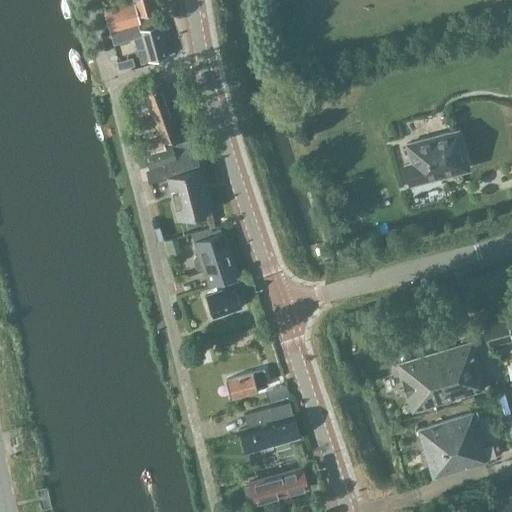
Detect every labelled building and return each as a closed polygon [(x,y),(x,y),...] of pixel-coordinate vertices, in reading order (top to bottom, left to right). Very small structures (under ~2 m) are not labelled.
[(109,31),(154,20),(153,13),(156,12),(152,0),(132,0),(134,4),(104,12),(109,31)] [(156,26),(154,20),(109,31),(112,41),(113,43),(140,36),(144,48),(137,50),(140,63),(168,56),(159,25),(156,26)] [(167,139),(179,134),(160,82),(141,90),(142,91),(129,96),(135,112),(148,107),(158,132),(145,137),(151,152),(169,146),(167,139)] [(440,176),(439,173),(467,165),(457,130),(406,144),(411,163),(403,165),(409,185),(440,176)] [(142,157),(141,158),(146,170),(173,160),(168,147),(142,157)] [(196,154),(165,163),(169,176),(166,176),(177,219),(210,211),(200,168),(196,154)] [(210,215),(178,224),(181,235),(191,232),(194,241),(193,241),(197,253),(194,254),(192,259),(194,267),(199,269),(201,268),(207,286),(239,275),(224,231),(221,232),(220,229),(212,231),(211,227),(213,226),(210,215)] [(236,291),(241,289),(238,280),(220,286),(222,291),(207,296),(213,312),(225,308),(227,313),(242,308),(236,291)] [(438,302),(411,310),(416,326),(442,318),(438,302)] [(488,346),(511,339),(506,318),(482,325),(488,346)] [(472,342),(434,353),(450,400),(484,389),(484,388),(481,376),(483,376),(472,342)] [(450,400),(434,353),(397,364),(412,411),(450,400)] [(264,369),(226,379),(230,396),(268,387),(264,369)] [(286,386),(265,392),(268,401),(289,394),(286,386)] [(282,405),(244,416),(247,427),(238,429),(245,453),(274,445),(276,451),(290,447),(289,441),(300,438),(294,413),(285,416),(282,405)] [(511,436),(511,409),(503,412),(510,437),(511,436)] [(432,478),(483,462),(479,449),(481,445),(472,413),(418,430),(432,478)] [(253,504),(282,496),(284,504),(292,502),(290,494),(308,489),(302,467),(247,482),(249,485),(243,487),(247,502),(253,500),(253,504)] [(511,511),(511,486),(494,492),(497,503),(482,507),(483,511),(511,511)]
